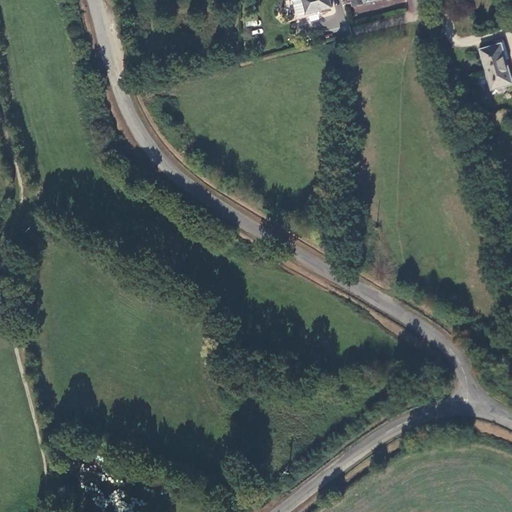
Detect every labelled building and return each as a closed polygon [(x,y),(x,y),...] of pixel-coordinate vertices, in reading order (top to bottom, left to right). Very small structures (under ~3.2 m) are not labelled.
[(331,8),(329,0),(301,0),(305,15),(331,8)] [(342,0),(345,9),(377,0),(342,0)] [(496,41),(498,46),(500,56),(503,55),(507,53),(504,39),(496,41)] [(511,83),(503,55),(500,56),(498,46),(481,50),(492,89),(511,83)] [(488,128),(510,123),(506,110),(485,116),(488,128)]
